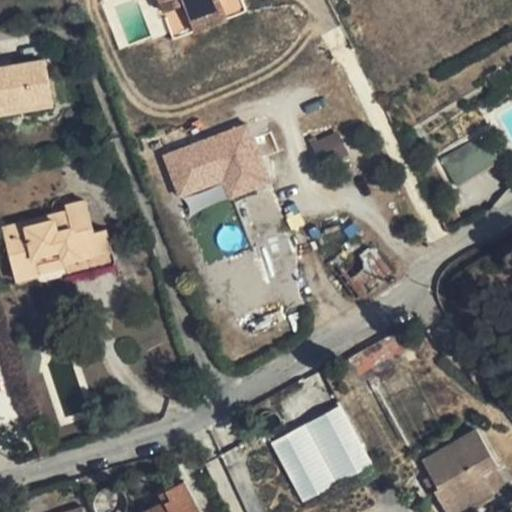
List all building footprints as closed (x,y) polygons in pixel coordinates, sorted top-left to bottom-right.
[(182,0),(158,0),(163,11),(184,3),(182,0)] [(182,0),(189,17),(222,4),(220,0),(182,0)] [(222,4),(189,17),(194,31),(228,18),(222,4)] [(0,112),(54,101),(45,61),(30,65),(0,71),(0,112)] [(271,182),(248,122),(161,156),(176,196),(227,176),(234,195),(271,182)] [(333,133),(306,145),(315,165),(342,153),(333,133)] [(481,134),(440,159),(456,188),(500,162),(481,134)] [(3,227),(16,280),(39,274),(37,265),(63,258),(64,262),(112,250),(106,228),(94,231),(86,200),(66,205),(67,211),(3,227)] [(373,249),(338,277),(356,299),(390,271),(373,249)] [(356,373),(403,352),(395,335),(348,356),(356,373)] [(373,463),(341,404),(270,442),(303,501),(373,463)] [(433,490),(445,511),(463,511),(493,495),(480,473),(493,465),(496,464),(477,429),(422,461),(438,487),(433,490)] [(493,465),(480,473),(491,492),(504,484),(493,465)] [(430,474),(423,478),(431,491),(433,490),(438,487),(430,474)] [(201,511),(185,480),(161,493),(165,502),(145,511),(201,511)]
